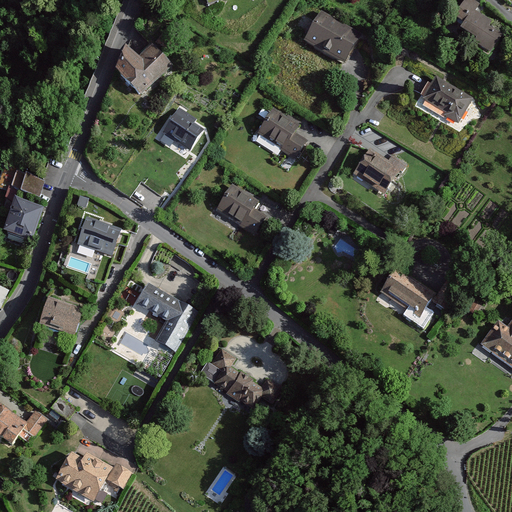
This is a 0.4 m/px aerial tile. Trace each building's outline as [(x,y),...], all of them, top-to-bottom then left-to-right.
[(208,0),(213,12),(222,8),(219,0),(208,0)] [(480,8),(469,2),(457,23),(466,29),(463,36),(478,45),(475,50),(493,60),(504,41),(491,33),(494,27),(476,15),(480,8)] [(362,36),(322,10),(304,38),(344,64),(362,36)] [(164,33),(159,41),(169,49),(176,40),(164,33)] [(170,70),(153,53),(139,68),(127,58),(117,78),(137,95),(148,95),(170,70)] [(472,103),(438,84),(427,104),(449,116),(447,120),(459,127),(472,103)] [(199,119),(179,106),(157,138),(169,146),(173,139),(191,151),(205,130),(196,124),(199,119)] [(300,130),(276,116),(262,139),(297,161),(308,145),(295,137),(300,130)] [(391,167),(372,156),(358,178),(389,197),(407,169),(395,161),(391,167)] [(4,170),(0,178),(0,184),(10,189),(16,175),(4,170)] [(46,187),(28,182),(23,196),(42,202),(46,187)] [(234,186),(220,208),(257,233),(268,216),(257,210),(259,201),(234,186)] [(83,197),(81,204),(90,207),(92,199),(83,197)] [(42,216),(18,209),(9,241),(32,248),(42,216)] [(121,229),(86,218),(78,244),(112,255),(121,229)] [(435,301),(399,278),(386,298),(409,313),(405,319),(424,332),(434,317),(427,313),(435,301)] [(0,284),(2,282),(0,280),(0,306),(9,291),(0,285),(0,284)] [(198,319),(151,291),(141,309),(170,326),(159,346),(176,356),(198,319)] [(82,316),(52,305),(43,328),(74,339),(82,316)] [(511,329),(508,335),(500,329),(485,349),(511,369),(511,329)] [(236,364),(223,355),(214,369),(224,375),(216,388),(254,411),(260,401),(274,409),(284,394),(269,385),(264,393),(253,386),(254,384),(243,377),(242,379),(231,372),(236,364)] [(59,398),(52,407),(70,418),(77,409),(59,398)] [(47,426),(37,418),(27,431),(0,411),(0,441),(13,451),(25,434),(35,441),(47,426)] [(85,465),(74,460),(60,488),(97,506),(107,486),(124,494),(132,477),(118,470),(116,473),(88,459),(85,465)]
